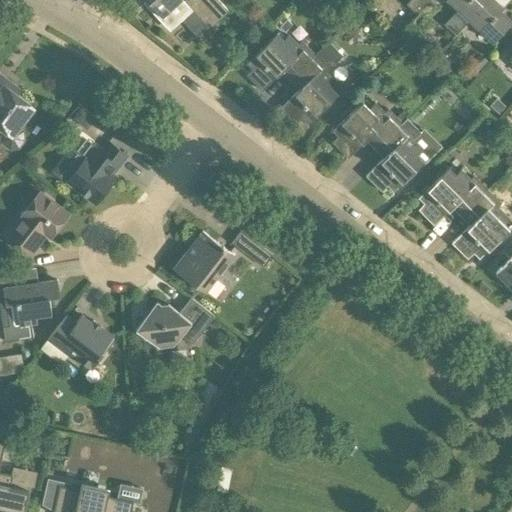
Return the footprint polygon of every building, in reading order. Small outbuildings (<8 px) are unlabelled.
[(209,30),(219,22),(199,0),(188,0),(185,3),(182,0),(145,0),(160,16),(157,19),(165,27),(166,26),(169,30),(179,21),(180,22),(192,11),(209,30)] [(199,0),(219,22),(229,13),(217,0),(199,0)] [(410,0),(406,5),(416,14),(429,0),(410,0)] [(447,0),(458,10),(444,25),(456,36),(470,21),(489,0),(447,0)] [(489,0),(470,21),(494,43),(511,23),(511,22),(500,12),(511,0),(489,0)] [(247,35),(239,26),(230,35),(239,43),(247,35)] [(289,83),(315,57),(302,43),(298,46),(289,36),(283,42),(276,35),(246,65),(252,70),(246,76),(262,92),(285,69),(293,77),(288,82),(289,83)] [(329,43),(315,57),(289,83),(294,79),(302,87),(280,110),(296,126),(301,120),(307,126),(337,96),(330,89),(336,84),(326,74),(329,70),(342,56),(329,43)] [(468,69),(475,75),(487,62),(480,55),(468,69)] [(23,132),(19,128),(34,109),(10,91),(13,86),(0,75),(0,128),(3,131),(0,133),(0,138),(1,144),(10,150),(18,149),(25,141),(23,132)] [(450,105),(459,97),(448,86),(439,94),(450,105)] [(491,107),(499,115),(506,107),(497,99),(491,107)] [(374,150),(401,124),(388,111),(385,114),(375,104),(370,109),(363,102),(332,132),(337,138),(332,143),(348,159),(370,136),(379,145),(374,150)] [(402,113),(396,119),(401,124),(408,118),(402,113)] [(415,138),(401,124),(374,150),(375,151),(380,146),(388,154),(365,177),(381,193),(387,187),(393,193),(423,163),(417,156),(422,151),(412,141),(415,138)] [(108,142),(101,152),(95,147),(85,159),(85,158),(67,183),(95,205),(114,181),(110,177),(126,156),(108,142)] [(423,205),(418,211),(434,226),(457,204),(465,212),(460,217),(461,217),(487,191),(474,178),(471,181),(461,171),(455,176),(449,169),(418,199),(423,205)] [(487,191),(461,217),(461,218),(466,213),(474,221),(452,244),(468,260),(473,254),(479,260),(509,230),(502,224),(508,218),(498,208),(501,205),(487,191)] [(40,192),(5,238),(30,257),(46,235),(50,239),(69,214),(40,192)] [(263,268),(273,255),(241,231),(231,243),(263,268)] [(205,294),(234,256),(203,232),(185,254),(186,255),(188,253),(194,257),(180,275),(205,294)] [(511,257),(496,273),(511,289),(511,257)] [(0,301),(5,301),(5,306),(9,327),(3,327),(5,342),(33,338),(31,324),(37,323),(36,317),(51,315),(49,299),(58,287),(57,281),(13,287),(11,272),(0,273),(0,301)] [(181,336),(182,337),(192,345),(214,317),(190,298),(179,313),(168,305),(161,306),(157,302),(150,312),(152,314),(148,319),(145,317),(135,330),(159,348),(173,346),(181,336)] [(111,339),(113,337),(93,321),(91,323),(86,319),(76,323),(66,316),(48,340),(73,360),(75,358),(91,370),(113,341),(111,339)] [(0,374),(19,372),(17,356),(0,358),(0,374)] [(8,397),(0,408),(0,409),(12,418),(20,406),(8,397)] [(0,436),(7,438),(8,429),(0,426),(0,436)] [(0,511),(24,511),(31,485),(11,481),(12,476),(0,472),(0,465),(5,444),(0,442),(0,511)] [(201,486),(204,463),(194,462),(191,485),(201,486)] [(53,511),(131,511),(133,502),(107,496),(109,490),(81,484),(80,490),(59,486),(53,511)]
